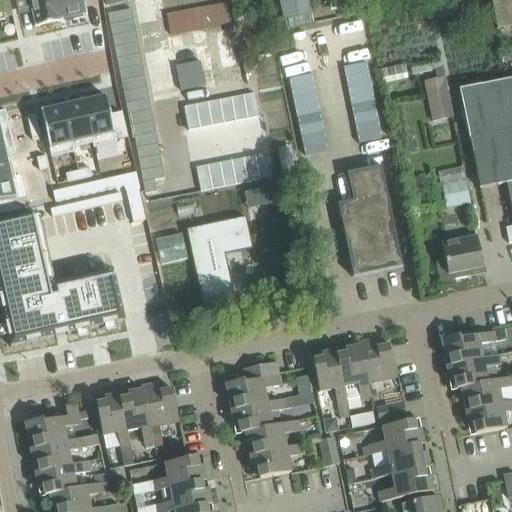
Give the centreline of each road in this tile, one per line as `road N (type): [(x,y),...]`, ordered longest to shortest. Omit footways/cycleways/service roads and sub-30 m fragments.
road 1 (residential): [(199,355),(411,313)]
road 2 (residential): [(0,394),(199,355)]
road 3 (residential): [(411,313),(444,451)]
